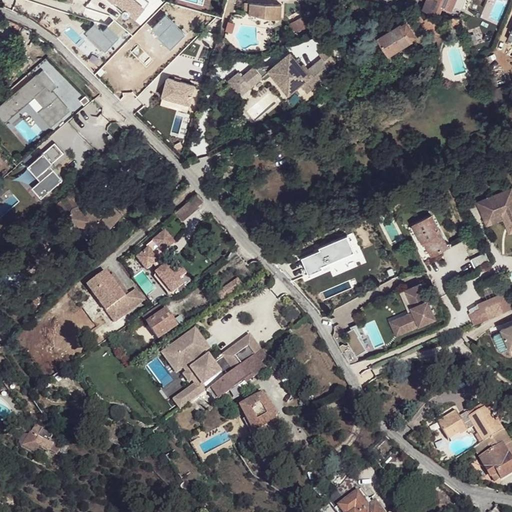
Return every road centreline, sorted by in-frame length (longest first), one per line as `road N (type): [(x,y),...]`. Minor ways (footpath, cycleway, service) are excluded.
road 1 (unclassified): [(0,11),(35,26),(72,57),(280,277),(310,311),(381,428),(481,499)]
road 2 (unknown): [(346,372),(454,319),(475,273),(501,259)]
road 3 (unknown): [(194,184),(213,76),(242,63)]
